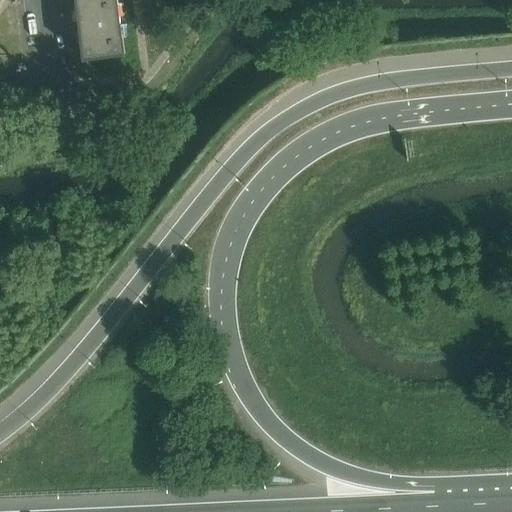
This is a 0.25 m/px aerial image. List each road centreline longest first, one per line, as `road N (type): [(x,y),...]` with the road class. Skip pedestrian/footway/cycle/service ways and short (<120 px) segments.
road 1 (motorway): [(435,507),(326,467),(283,441),(254,406),(225,321),(228,250),(258,195),(308,148),(398,116),(511,105)]
road 2 (motorway): [(511,69),(337,97),(281,126),(171,245),(63,381),(0,433)]
